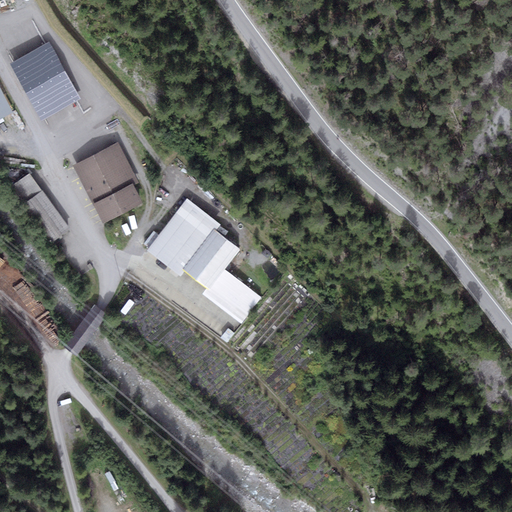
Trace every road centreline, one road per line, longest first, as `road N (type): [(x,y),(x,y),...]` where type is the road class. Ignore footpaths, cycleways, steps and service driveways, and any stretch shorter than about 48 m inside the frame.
road 1 (secondary): [(227,0),(318,126),(437,240),(511,334)]
road 2 (unclassified): [(0,68),(107,282),(107,296),(60,371)]
road 3 (track): [(60,371),(179,511)]
road 4 (track): [(60,371),(54,392),(78,511)]
